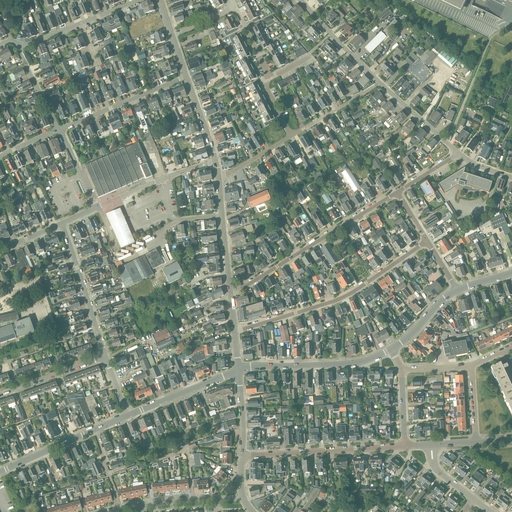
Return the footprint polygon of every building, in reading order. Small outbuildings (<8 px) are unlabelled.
[(97,0),(92,2),(93,5),(95,12),(100,10),(98,4),(100,3),(99,0),(97,0)] [(221,0),(220,0),(213,3),(216,8),(224,4),(221,0)] [(435,0),(450,7),(460,12),(465,0),(435,0)] [(29,9),(30,12),(35,10),(31,1),(26,3),(29,9)] [(140,10),(153,6),(151,1),(138,5),(140,10)] [(75,10),(76,10),(77,9),(74,2),(73,3),(72,3),(72,4),(71,4),(71,5),(71,6),(71,8),(69,9),(70,12),(73,19),(74,19),(75,19),(76,19),(77,18),(78,17),(75,10)] [(251,2),(242,7),(245,12),(253,7),(251,2)] [(171,9),(171,10),(171,12),(172,12),(173,13),(184,9),(182,3),(171,7),(171,9)] [(336,17),(337,16),(338,15),(342,19),(345,15),(352,9),(349,5),(346,7),(344,4),(339,9),(335,12),(336,13),(334,14),(332,11),(328,15),(327,15),(324,18),(327,21),(331,25),(336,20),(338,18),(336,17)] [(289,20),(291,18),(300,9),(297,5),(291,11),(289,10),(284,14),(289,20)] [(140,10),(137,12),(135,12),(137,16),(138,16),(139,19),(146,16),(145,14),(155,11),(153,6),(140,10)] [(247,17),(256,12),(253,7),(245,12),(247,17)] [(53,11),(55,15),(56,19),(60,26),(65,24),(63,21),(64,21),(62,17),(62,16),(59,9),(53,11)] [(304,13),(300,9),(291,18),(298,25),(301,22),(298,18),(304,13)] [(377,17),(381,22),(392,13),(388,9),(377,17)] [(256,12),(247,17),(250,22),(252,20),(253,23),(259,20),(257,18),(258,17),(256,12)] [(182,15),(182,14),(174,17),(175,20),(175,21),(175,22),(176,22),(176,23),(180,22),(180,23),(184,22),(183,21),(184,20),(186,20),(184,14),(182,15)] [(40,15),(36,17),(38,22),(36,23),(41,34),(46,32),(42,22),(43,22),(40,15)] [(114,17),(112,17),(116,29),(122,27),(120,24),(123,23),(121,17),(118,18),(117,16),(114,17)] [(51,17),(46,19),(51,30),(56,28),(51,17)] [(105,23),(107,29),(108,32),(116,29),(112,17),(109,18),(110,19),(107,20),(108,22),(105,23)] [(145,20),(146,26),(157,22),(156,18),(155,17),(145,20)] [(225,28),(234,23),(231,18),(222,23),(225,28)] [(394,20),(382,33),(386,38),(387,36),(399,24),(394,20)] [(157,22),(146,26),(148,31),(159,27),(157,22)] [(234,23),(225,28),(226,31),(224,32),(226,37),(236,32),(235,29),(236,28),(234,23)] [(252,29),(255,34),(263,30),(261,28),(264,26),(262,23),(259,24),(260,25),(252,29)] [(347,29),(341,35),(346,39),(353,32),(349,28),(352,25),(350,23),(347,25),(345,27),(347,29)] [(31,38),(27,28),(25,24),(23,25),(22,27),(24,31),(21,32),(24,40),(28,38),(28,39),(31,38)] [(31,26),(27,28),(31,38),(36,36),(33,28),(32,29),(31,26)] [(308,26),(306,28),(303,30),(303,31),(307,35),(306,35),(308,38),(311,36),(317,30),(313,26),(310,28),(308,26)] [(265,35),(263,30),(255,34),(258,39),(265,35)] [(310,40),(311,40),(315,44),(320,40),(318,37),(321,35),(317,30),(311,36),(308,38),(310,40)] [(102,32),(99,33),(98,31),(94,32),(93,31),(90,33),(91,33),(90,34),(92,39),(100,36),(103,34),(102,32)] [(155,39),(153,40),(154,45),(156,44),(165,42),(162,32),(153,35),(155,39)] [(370,54),(386,38),(382,33),(381,32),(364,49),(368,52),(369,54),(370,54)] [(236,34),(234,35),(229,38),(233,45),(235,44),(242,41),(240,35),(237,37),(236,34)] [(359,34),(355,38),(349,43),(353,47),(361,39),(360,38),(362,37),(359,34)] [(258,39),(260,45),(268,41),(265,35),(258,39)] [(100,36),(92,39),(94,44),(97,43),(98,45),(102,43),(103,42),(100,36)] [(75,46),(83,42),(81,37),(81,38),(80,37),(77,38),(78,39),(73,40),(75,46)] [(362,37),(361,39),(353,47),(356,50),(364,43),(363,42),(365,40),(362,37)] [(388,38),(383,43),(387,46),(392,41),(388,38)] [(56,40),(54,41),(58,49),(66,46),(63,40),(60,41),(59,39),(56,40)] [(58,49),(54,41),(52,41),(52,42),(49,43),(50,45),(47,46),(51,55),(54,54),(52,51),(58,49)] [(235,44),(237,50),(245,46),(242,41),(235,44)] [(271,46),(268,41),(260,45),(263,50),(265,49),(266,48),(271,46)] [(86,48),(83,42),(75,46),(77,51),(86,48)] [(268,51),(269,53),(280,48),(277,42),(271,46),(266,48),(265,49),(267,52),(268,51)] [(110,43),(104,46),(105,48),(101,50),(103,55),(114,51),(113,48),(111,43),(110,43)] [(194,50),(194,49),(197,48),(195,43),(192,43),(189,44),(189,45),(185,46),(187,52),(190,51),(194,50)] [(430,50),(437,56),(451,68),(458,61),(436,43),(430,50)] [(45,58),(47,58),(49,57),(47,53),(48,53),(44,44),(40,46),(45,58)] [(327,54),(334,48),(329,44),(326,47),(324,44),(319,49),(323,53),(325,52),(327,54)] [(45,58),(40,46),(36,47),(40,56),(41,58),(43,63),(48,61),(47,58),(45,58)] [(154,54),(168,50),(167,46),(153,51),(154,54)] [(248,51),(245,46),(237,50),(240,55),(248,51)] [(399,47),(394,52),(400,57),(404,52),(399,47)] [(282,53),(280,48),(269,53),(272,58),(281,53),(282,53)] [(334,48),(327,54),(330,56),(328,58),(332,62),(337,57),(335,55),(338,52),(334,48)] [(380,48),(369,58),(375,64),(382,57),(380,56),(384,51),(380,48)] [(3,52),(9,63),(10,62),(9,58),(12,57),(9,52),(10,52),(9,49),(8,50),(8,49),(3,52)] [(303,49),(294,53),(297,59),(307,53),(303,49)] [(436,57),(428,49),(424,53),(420,57),(418,60),(426,67),(436,57)] [(168,50),(154,54),(153,55),(154,57),(155,57),(156,59),(162,57),(162,58),(170,56),(168,50)] [(116,56),(114,51),(103,55),(105,60),(109,59),(110,62),(119,58),(118,55),(116,56)] [(250,56),(248,51),(240,55),(242,60),(247,58),(250,56)] [(9,63),(3,52),(0,53),(0,58),(2,62),(5,60),(7,64),(9,63)] [(138,60),(144,59),(145,58),(143,52),(140,53),(136,54),(138,60)] [(281,53),(272,58),(274,63),(282,59),(281,56),(283,55),(281,53)] [(77,66),(79,65),(87,62),(85,57),(81,58),(79,56),(74,58),(77,66)] [(410,57),(406,61),(410,66),(414,62),(410,57)] [(198,58),(187,62),(190,70),(201,66),(198,58)] [(249,63),(247,58),(242,60),(239,62),(241,67),(249,63)] [(283,62),(282,59),(274,63),(277,68),(284,65),(285,66),(289,64),(287,60),(283,62)] [(410,85),(408,83),(404,87),(406,89),(401,94),(405,98),(407,96),(408,96),(411,93),(420,83),(422,84),(432,73),(418,59),(407,70),(414,77),(408,82),(410,84),(410,85)] [(221,67),(223,70),(229,67),(226,60),(220,63),(221,67)] [(339,70),(341,72),(349,64),(346,60),(345,61),(344,60),(342,61),(343,63),(340,66),(341,68),(339,70)] [(159,70),(160,72),(167,69),(167,71),(174,69),(171,61),(160,64),(162,69),(159,70)] [(384,72),(393,63),(390,61),(388,64),(387,63),(381,69),(384,72)] [(89,67),(87,62),(79,65),(77,66),(80,74),(86,72),(85,69),(89,67)] [(252,68),(249,63),(241,67),(244,72),(252,68)] [(393,63),(384,72),(388,76),(388,75),(390,78),(396,71),(393,68),(395,66),(393,63)] [(353,67),(349,64),(341,72),(344,75),(346,73),(353,67)] [(48,79),(55,75),(54,73),(51,67),(45,70),(38,74),(39,76),(39,77),(40,78),(41,78),(41,79),(47,76),(48,79)] [(232,73),(230,69),(229,67),(222,71),(225,77),(232,73)] [(156,74),(158,80),(163,78),(166,77),(177,73),(175,68),(174,69),(167,71),(167,69),(160,72),(156,74)] [(254,73),(252,68),(244,72),(246,77),(254,73)] [(16,80),(11,82),(13,85),(20,81),(19,79),(25,75),(22,69),(12,73),(16,80)] [(348,76),(353,81),(355,79),(355,80),(360,74),(356,70),(353,73),(352,72),(350,75),(348,76)] [(131,72),(127,73),(134,91),(139,89),(138,88),(140,88),(139,85),(137,86),(135,81),(138,81),(133,71),(131,72)] [(210,71),(207,73),(204,74),(204,73),(193,77),(194,81),(211,76),(212,75),(210,71)] [(99,72),(94,74),(97,81),(102,78),(99,72)] [(134,91),(127,73),(124,75),(127,82),(128,84),(127,85),(130,92),(134,91)] [(257,78),(254,73),(246,77),(249,82),(257,78)] [(55,75),(48,79),(49,81),(43,84),(44,86),(45,88),(46,88),(53,85),(55,83),(53,79),(56,77),(57,79),(60,77),(59,74),(55,76),(55,75)] [(152,82),(158,80),(156,74),(150,76),(152,82)] [(212,75),(211,76),(194,81),(196,86),(199,84),(200,88),(206,86),(204,83),(215,79),(214,75),(212,76),(212,75)] [(291,76),(286,79),(289,84),(294,82),(291,76)] [(359,77),(355,81),(357,83),(358,82),(363,87),(369,82),(368,81),(369,81),(366,78),(365,78),(363,76),(361,79),(359,77)] [(280,90),(289,84),(286,79),(276,84),(280,90)] [(397,91),(402,85),(404,87),(408,83),(406,81),(405,82),(401,79),(393,87),(397,91)] [(78,89),(75,80),(70,82),(74,91),(78,89)] [(118,85),(122,95),(126,94),(125,91),(126,91),(121,80),(117,81),(118,85)] [(17,87),(19,90),(30,84),(28,81),(20,85),(17,87)] [(114,91),(115,91),(118,97),(122,95),(118,85),(116,86),(115,83),(112,84),(114,91)] [(249,93),(251,92),(259,88),(256,83),(248,87),(250,90),(248,91),(249,93)] [(334,89),(340,99),(341,99),(344,98),(344,97),(346,96),(340,85),(338,83),(336,84),(338,87),(334,89)] [(30,84),(19,90),(21,94),(24,92),(26,92),(27,92),(27,90),(32,88),(30,84)] [(348,90),(351,96),(354,95),(354,96),(358,93),(358,92),(354,86),(351,87),(350,85),(345,88),(347,90),(348,90)] [(172,96),(184,91),(182,86),(172,91),(173,94),(172,95),(172,96)] [(416,97),(411,103),(410,104),(413,106),(413,105),(415,107),(420,101),(424,96),(427,99),(430,94),(432,92),(426,86),(423,89),(416,97)] [(106,102),(110,100),(106,90),(105,87),(101,89),(102,92),(103,94),(106,102)] [(106,90),(110,100),(114,99),(113,95),(110,88),(106,90)] [(261,94),(259,88),(251,92),(253,97),(261,94)] [(50,98),(61,92),(59,89),(53,92),(49,95),(50,98)] [(184,91),(172,96),(173,98),(175,105),(178,104),(176,100),(186,96),(184,91)] [(338,101),(332,91),(327,94),(329,96),(329,97),(333,104),(333,103),(334,103),(335,103),(336,102),(338,101)] [(382,97),(378,92),(377,91),(366,101),(372,108),(380,102),(381,103),(384,100),(382,97)] [(61,92),(50,98),(52,101),(56,98),(57,99),(61,97),(61,96),(62,98),(64,97),(61,92)] [(94,95),(98,105),(102,104),(99,96),(98,93),(94,95)] [(168,93),(163,94),(169,108),(172,106),(170,102),(172,102),(168,93)] [(166,109),(169,108),(163,94),(159,96),(163,105),(164,105),(166,109)] [(261,94),(253,97),(255,100),(253,101),(254,104),(256,103),(264,99),(261,94)] [(27,99),(25,100),(28,106),(30,104),(37,100),(35,95),(31,97),(31,96),(27,98),(27,99)] [(98,105),(94,95),(90,96),(91,99),(91,100),(94,107),(98,105)] [(207,95),(200,98),(202,104),(210,101),(212,100),(210,95),(208,95),(207,95)] [(328,107),(328,106),(326,102),(324,98),(322,96),(319,98),(325,109),(328,107)] [(489,103),(494,106),(496,100),(489,97),(487,103),(489,103)] [(155,98),(151,99),(155,108),(156,111),(160,109),(155,98)] [(325,109),(319,98),(316,100),(317,102),(317,103),(319,106),(320,106),(322,110),(323,109),(323,110),(325,109)] [(87,99),(80,102),(81,106),(84,111),(89,109),(87,105),(89,104),(87,99)] [(156,111),(155,108),(151,99),(146,101),(151,113),(153,112),(154,114),(157,113),(156,111)] [(266,104),(264,99),(256,103),(258,108),(266,104)] [(311,116),(313,116),(315,115),(308,104),(307,101),(302,104),(305,109),(306,109),(309,113),(309,112),(311,116)] [(318,113),(317,113),(318,112),(316,109),(316,108),(314,104),(313,105),(312,102),(308,104),(315,115),(318,113)] [(384,111),(391,105),(388,102),(381,108),(384,111)] [(76,103),(72,104),(76,114),(80,113),(76,103)] [(142,103),(138,105),(143,117),(148,115),(142,103)] [(76,114),(72,104),(67,106),(72,116),(76,114)] [(218,104),(216,105),(208,108),(204,110),(207,116),(216,113),(218,112),(221,111),(218,104)] [(266,104),(258,108),(261,113),(269,109),(266,104)] [(7,105),(3,107),(9,119),(13,117),(7,105)] [(147,127),(143,117),(138,105),(133,107),(142,129),(147,127)] [(183,105),(177,108),(179,114),(182,113),(183,116),(192,112),(189,106),(184,108),(183,105)] [(393,107),(391,105),(384,111),(386,114),(389,111),(391,112),(394,109),(393,107)] [(300,108),(295,111),(298,115),(302,122),(302,121),(303,122),(305,121),(305,120),(307,119),(303,112),(302,110),(304,109),(302,106),(300,107),(300,108)] [(65,119),(60,107),(56,109),(57,110),(57,111),(57,112),(58,111),(57,111),(58,111),(59,115),(60,115),(61,117),(62,119),(62,120),(65,119)] [(125,111),(129,121),(134,119),(130,109),(125,111)] [(269,109),(261,113),(259,114),(260,116),(262,115),(264,118),(271,114),(269,109)] [(445,120),(451,122),(455,112),(449,109),(445,120)] [(130,122),(129,121),(125,111),(120,113),(125,123),(123,124),(125,129),(127,128),(125,124),(130,122)] [(342,122),(344,125),(345,126),(352,121),(350,118),(346,111),(341,114),(345,121),(342,122)] [(434,112),(429,119),(435,124),(441,117),(434,112)] [(391,127),(393,126),(403,115),(400,113),(396,117),(393,114),(385,121),(391,127)] [(122,128),(121,124),(117,114),(114,115),(113,115),(112,116),(118,129),(122,128)] [(271,114),(264,118),(266,123),(274,119),(271,114)] [(46,115),(38,119),(39,121),(42,129),(50,125),(47,118),(46,115)] [(232,115),(230,116),(222,119),(221,117),(209,121),(211,129),(219,126),(220,128),(237,120),(236,116),(233,117),(232,115)] [(403,115),(393,126),(395,128),(398,125),(399,125),(406,118),(403,115)] [(30,122),(27,123),(31,134),(35,133),(34,132),(37,130),(34,124),(37,123),(35,116),(29,119),(30,122)] [(113,132),(118,129),(112,116),(110,117),(111,117),(107,118),(112,128),(113,132)] [(493,121),(503,126),(505,122),(494,117),(493,121)] [(104,120),(96,123),(99,131),(97,132),(99,138),(102,137),(101,134),(108,131),(104,120)] [(332,120),(328,122),(328,123),(327,124),(330,130),(332,129),(334,132),(338,129),(336,126),(332,120)] [(171,128),(168,121),(162,124),(165,130),(171,128)] [(28,135),(31,134),(27,123),(23,125),(22,122),(16,124),(19,130),(22,129),(25,136),(28,134),(28,135)] [(405,127),(402,131),(404,133),(408,135),(412,130),(412,129),(414,126),(409,122),(404,127),(405,127)] [(252,123),(247,126),(252,134),(257,131),(252,123)] [(187,132),(198,128),(197,127),(196,124),(188,127),(189,127),(185,128),(186,130),(187,132)] [(174,133),(183,130),(181,125),(172,128),(174,133)] [(498,125),(494,135),(498,137),(503,128),(498,125)] [(92,126),(87,128),(89,134),(88,135),(90,141),(97,138),(92,126)] [(10,135),(13,142),(15,141),(19,139),(16,132),(13,128),(8,131),(10,135)] [(328,138),(326,134),(323,136),(322,135),(318,128),(313,131),(317,138),(318,140),(324,137),(325,140),(328,138)] [(368,144),(376,139),(377,138),(375,135),(373,137),(372,136),(370,133),(374,130),(373,128),(367,131),(367,132),(363,134),(362,135),(365,138),(368,144)] [(140,130),(135,132),(138,140),(143,138),(140,130)] [(218,133),(214,135),(214,136),(217,145),(225,142),(233,138),(230,130),(224,132),(223,130),(218,132),(218,133)] [(415,142),(424,133),(421,130),(412,139),(415,142)] [(454,139),(455,140),(455,141),(458,143),(465,133),(462,130),(458,137),(456,136),(454,139)] [(325,133),(326,134),(328,138),(331,143),(331,142),(333,145),(335,144),(334,141),(335,140),(329,131),(325,133)] [(13,142),(10,135),(9,135),(8,133),(3,135),(4,138),(7,144),(11,143),(13,142)] [(78,136),(76,136),(75,133),(69,135),(73,144),(74,147),(80,144),(78,141),(81,140),(82,143),(84,142),(81,134),(78,135),(78,136)] [(426,135),(424,133),(415,142),(413,144),(415,147),(418,144),(426,135)] [(465,133),(458,143),(462,146),(469,135),(465,133)] [(250,138),(253,142),(257,149),(258,148),(260,148),(260,147),(262,145),(260,142),(261,142),(259,138),(257,136),(256,134),(250,138)] [(484,145),(484,146),(478,157),(482,159),(489,145),(489,144),(486,143),(489,137),(485,135),(481,143),(484,145)] [(195,145),(203,143),(201,137),(196,139),(196,138),(193,139),(193,140),(190,141),(191,144),(194,143),(195,145)] [(241,137),(238,139),(242,147),(245,146),(247,150),(248,149),(250,153),(251,152),(251,153),(253,152),(253,151),(255,150),(251,143),(249,140),(244,144),(241,137)] [(299,141),(304,151),(311,147),(305,137),(299,141)] [(363,137),(358,141),(361,146),(367,142),(363,137)] [(235,147),(234,144),(240,142),(238,138),(232,139),(233,140),(225,143),(226,144),(218,147),(220,152),(228,150),(235,147)] [(62,153),(60,147),(57,139),(52,141),(58,151),(59,154),(62,153)] [(376,139),(368,144),(370,148),(379,142),(376,139)] [(473,139),(466,148),(472,152),(479,143),(473,139)] [(311,142),(317,152),(321,150),(315,140),(311,142)] [(425,148),(429,152),(431,149),(437,144),(432,140),(427,146),(425,148)] [(48,143),(51,150),(54,156),(59,154),(58,151),(52,141),(48,143)] [(138,143),(85,166),(99,198),(152,175),(150,169),(141,149),(138,143)] [(40,146),(45,158),(48,157),(49,156),(47,152),(44,144),(40,146)] [(102,145),(96,148),(100,156),(106,154),(102,145)] [(292,145),(286,148),(288,151),(288,152),(292,158),(298,155),(292,145)] [(489,145),(482,159),(486,161),(493,147),(489,145)] [(42,159),(45,158),(40,146),(35,148),(39,156),(39,155),(41,160),(42,159)] [(179,158),(178,155),(180,155),(179,151),(177,152),(176,147),(173,148),(174,153),(173,153),(174,156),(173,156),(174,159),(173,159),(175,167),(181,165),(179,158)] [(404,153),(406,157),(414,151),(412,148),(404,153)] [(495,152),(491,162),(492,162),(492,163),(494,163),(497,164),(500,153),(498,153),(500,149),(496,148),(495,152)] [(196,157),(206,154),(205,149),(194,153),(196,157)] [(31,150),(24,153),(28,162),(26,163),(27,166),(34,163),(33,161),(35,160),(31,150)] [(277,160),(279,159),(279,160),(281,162),(286,159),(284,157),(280,150),(275,153),(276,154),(275,155),(277,160)] [(229,161),(221,163),(223,170),(231,169),(233,167),(232,161),(235,160),(235,158),(234,153),(228,154),(229,161)] [(375,157),(377,159),(379,162),(385,158),(385,159),(381,153),(375,157)] [(194,161),(197,160),(197,162),(201,161),(204,160),(208,159),(206,154),(196,157),(193,158),(194,161)] [(15,162),(18,168),(18,169),(20,167),(24,165),(23,162),(19,155),(14,158),(16,161),(15,162)] [(405,159),(411,167),(415,165),(409,156),(405,159)] [(305,157),(301,159),(308,172),(312,169),(305,157)] [(395,158),(391,160),(395,168),(399,165),(395,158)] [(10,159),(5,162),(8,169),(9,169),(10,171),(12,170),(11,168),(14,167),(10,159)] [(383,169),(379,162),(377,159),(371,162),(378,172),(383,169)] [(270,172),(272,176),(273,176),(278,173),(276,169),(275,167),(273,164),(272,164),(270,161),(265,164),(269,170),(270,172)] [(64,165),(66,170),(67,172),(75,168),(72,162),(64,165)] [(296,172),(291,163),(287,165),(292,174),(296,172)] [(407,165),(406,166),(402,168),(403,169),(408,177),(413,174),(409,167),(407,165)] [(52,174),(54,178),(60,175),(57,167),(50,170),(52,174)] [(259,167),(254,170),(259,179),(264,176),(263,174),(264,173),(261,168),(260,168),(259,167)] [(465,167),(458,172),(437,185),(443,194),(458,186),(469,189),(473,190),(477,190),(480,190),(488,193),(492,182),(464,173),(465,169),(465,167)] [(350,173),(347,170),(342,173),(344,176),(353,191),(353,192),(359,189),(350,173)] [(395,175),(392,177),(396,184),(401,181),(399,177),(400,176),(398,174),(396,172),(394,173),(395,175)] [(370,176),(366,178),(372,187),(376,185),(370,176)] [(254,177),(247,181),(250,186),(257,184),(254,177)] [(499,180),(496,189),(501,191),(504,182),(499,180)] [(382,181),(377,184),(378,186),(382,193),(387,189),(383,183),(382,181)] [(424,197),(426,201),(427,202),(435,197),(437,201),(441,199),(434,188),(431,190),(426,182),(419,186),(425,196),(424,197)] [(228,188),(225,188),(226,202),(238,200),(238,197),(240,196),(241,201),(249,197),(247,191),(243,192),(241,183),(228,186),(228,188)] [(370,191),(369,188),(367,190),(366,188),(367,187),(365,184),(360,187),(365,194),(369,201),(374,197),(370,191)] [(298,204),(304,200),(306,199),(302,192),(306,189),(306,188),(305,187),(299,191),(293,195),(298,204)] [(13,189),(6,192),(9,198),(15,194),(13,189)] [(288,189),(279,195),(282,200),(292,194),(288,189)] [(320,195),(327,205),(332,202),(325,191),(320,195)] [(334,191),(328,194),(333,201),(338,198),(334,191)] [(362,202),(358,196),(357,197),(353,192),(353,191),(348,194),(351,200),(352,200),(356,206),(358,205),(359,205),(360,205),(360,204),(361,203),(360,203),(362,202)] [(412,191),(407,194),(411,200),(412,202),(417,200),(416,197),(412,191)] [(267,192),(247,200),(250,209),(270,200),(269,197),(270,196),(269,194),(268,195),(267,192)] [(186,206),(184,195),(177,197),(179,208),(186,206)] [(339,200),(342,205),(341,206),(346,213),(351,210),(347,202),(349,201),(346,196),(339,200)] [(492,200),(490,209),(494,216),(499,213),(496,210),(498,202),(497,201),(498,198),(494,197),(493,200),(492,200)] [(41,207),(47,220),(48,220),(49,221),(50,220),(51,219),(47,210),(45,205),(43,206),(42,203),(40,200),(38,201),(39,202),(40,204),(41,207)] [(41,207),(40,204),(39,202),(33,205),(36,212),(39,211),(40,213),(44,222),(45,222),(46,222),(47,221),(47,220),(41,207)] [(390,216),(399,210),(395,204),(386,209),(387,210),(390,216)] [(427,208),(421,211),(424,216),(430,213),(427,208)] [(120,209),(106,215),(121,248),(135,243),(120,209)] [(338,218),(334,211),(332,209),(327,212),(328,214),(333,221),(338,218)] [(310,214),(311,217),(315,224),(316,223),(320,229),(326,225),(322,218),(318,212),(316,214),(314,211),(310,214)] [(444,222),(452,217),(449,212),(445,215),(446,216),(442,219),(444,222)] [(34,214),(30,216),(34,226),(36,225),(37,226),(38,225),(39,224),(36,217),(35,217),(34,214)] [(505,251),(509,259),(511,257),(511,240),(511,239),(509,234),(510,234),(508,228),(502,214),(490,221),(493,230),(501,228),(505,238),(507,243),(506,244),(508,250),(505,251)] [(376,215),(370,219),(375,227),(378,225),(380,227),(382,225),(376,215)] [(33,227),(34,226),(30,216),(26,218),(27,220),(27,221),(30,228),(31,228),(33,228),(33,227)] [(288,216),(285,218),(289,225),(293,223),(288,216)] [(437,222),(436,220),(434,216),(429,219),(429,220),(425,223),(428,228),(435,223),(437,222)] [(393,221),(396,226),(403,222),(400,217),(393,221)] [(298,218),(295,221),(293,222),(296,228),(302,224),(298,218)] [(19,220),(15,221),(20,232),(21,232),(22,232),(24,231),(24,230),(25,230),(22,223),(21,224),(19,220)] [(90,222),(95,233),(98,231),(97,229),(97,228),(93,220),(90,222)] [(241,221),(229,224),(230,228),(235,227),(235,228),(238,227),(238,226),(239,226),(242,225),(245,224),(244,220),(241,221)] [(18,233),(20,232),(15,221),(11,223),(13,227),(11,228),(14,235),(15,234),(16,235),(18,234),(18,233)] [(366,221),(360,225),(363,230),(361,231),(363,234),(371,229),(369,226),(366,221)] [(491,225),(489,221),(471,230),(464,235),(463,235),(467,244),(473,241),(470,236),(473,234),(479,231),(480,232),(485,229),(491,225)] [(91,234),(95,233),(90,222),(86,224),(89,232),(90,232),(91,234)] [(9,237),(7,231),(10,230),(7,223),(4,224),(6,230),(4,227),(0,229),(5,239),(6,238),(7,239),(9,238),(9,237)] [(80,225),(76,227),(82,240),(85,238),(84,234),(80,225)] [(233,244),(248,238),(246,233),(253,231),(252,230),(253,230),(251,225),(244,227),(245,230),(242,231),(230,236),(233,244)] [(307,226),(306,225),(304,226),(305,228),(301,230),(306,238),(312,234),(311,232),(313,231),(310,226),(308,227),(307,226)] [(444,234),(441,229),(443,228),(441,225),(436,228),(437,231),(432,234),(435,240),(444,234)] [(78,241),(82,240),(76,227),(72,229),(76,237),(78,241)] [(353,227),(347,230),(351,237),(352,237),(353,239),(358,236),(357,234),(353,227)] [(294,229),(290,232),(297,243),(300,241),(298,238),(300,237),(297,233),(294,229)] [(382,230),(376,233),(379,238),(385,234),(382,230)] [(404,231),(412,243),(415,241),(409,231),(407,233),(406,230),(404,231)] [(412,243),(404,231),(399,234),(401,237),(402,236),(408,245),(412,243)] [(294,245),(297,243),(290,232),(288,234),(290,238),(290,239),(290,240),(291,242),(292,242),(294,245)] [(275,233),(267,238),(271,243),(279,239),(275,233)] [(50,237),(54,246),(60,244),(56,235),(50,237)] [(498,245),(494,235),(490,237),(494,247),(498,245)] [(387,243),(383,236),(378,239),(383,246),(387,243)] [(54,246),(50,237),(45,239),(49,248),(54,246)] [(398,241),(395,237),(394,237),(392,239),(401,251),(402,250),(403,249),(404,248),(399,241),(398,241)] [(184,248),(192,246),(191,239),(189,239),(188,240),(188,242),(183,243),(184,248)] [(398,252),(398,253),(399,252),(401,251),(392,239),(390,240),(392,243),(391,243),(392,245),(392,246),(397,253),(398,252)] [(282,240),(277,243),(278,245),(281,249),(279,251),(280,253),(282,252),(287,249),(285,245),(286,244),(284,242),(283,242),(282,240)] [(441,249),(448,245),(444,240),(438,244),(441,249)] [(269,249),(268,247),(266,244),(265,244),(263,241),(261,243),(271,259),(274,257),(271,253),(272,252),(270,249),(269,249)] [(40,242),(35,245),(36,248),(36,249),(37,252),(38,252),(39,254),(44,252),(43,250),(43,249),(40,242)] [(479,242),(474,244),(479,253),(483,251),(479,242)] [(271,259),(261,243),(259,244),(262,250),(262,251),(263,253),(265,257),(266,256),(268,261),(271,259)] [(81,254),(94,249),(92,245),(88,246),(88,247),(80,250),(81,254)] [(208,248),(203,249),(204,253),(206,253),(207,254),(208,254),(218,253),(217,245),(207,246),(208,248)] [(328,245),(320,249),(327,260),(328,259),(332,266),(340,261),(332,248),(331,249),(328,245)] [(448,245),(441,249),(444,255),(451,250),(448,245)] [(27,256),(25,257),(30,268),(33,267),(31,264),(29,259),(34,257),(35,257),(34,257),(33,254),(30,247),(29,247),(28,247),(27,247),(27,248),(25,249),(25,251),(27,256)] [(246,252),(243,253),(243,252),(240,252),(236,252),(236,253),(232,254),(233,260),(236,260),(237,263),(241,262),(241,259),(241,256),(243,255),(243,257),(246,256),(254,255),(253,248),(245,249),(246,252)] [(380,250),(387,261),(390,259),(387,254),(385,250),(384,250),(384,249),(383,248),(380,250)] [(94,249),(81,254),(82,258),(90,255),(91,255),(95,254),(94,249)] [(21,272),(23,278),(33,274),(30,268),(25,257),(22,250),(15,253),(18,260),(19,263),(17,264),(17,265),(16,265),(20,272),(21,272)] [(144,256),(116,270),(126,289),(142,281),(142,280),(153,274),(150,268),(150,267),(151,267),(152,270),(163,264),(156,250),(145,256),(149,264),(148,264),(144,256)] [(387,261),(380,250),(376,253),(378,255),(380,258),(384,263),(387,261)] [(316,251),(311,254),(317,264),(319,262),(318,262),(321,260),(319,258),(320,257),(316,251)] [(493,258),(496,267),(503,265),(500,257),(496,259),(496,258),(497,257),(496,255),(495,254),(494,251),(491,252),(492,255),(493,258)] [(18,260),(15,261),(14,257),(12,258),(10,254),(4,257),(9,268),(15,265),(17,264),(19,263),(18,260)] [(49,260),(53,258),(54,260),(55,263),(57,262),(58,262),(65,260),(63,254),(56,257),(55,257),(54,255),(48,257),(49,260)] [(210,261),(210,262),(219,261),(218,255),(209,256),(206,256),(206,255),(198,257),(196,257),(198,264),(207,262),(210,261)] [(416,265),(420,271),(426,267),(423,264),(428,261),(424,255),(417,260),(419,262),(416,265)] [(307,256),(302,259),(306,266),(307,265),(308,268),(312,266),(310,264),(311,263),(307,256)] [(85,266),(98,262),(97,257),(92,259),(92,260),(84,262),(85,266)] [(374,257),(368,261),(370,263),(369,263),(374,270),(376,268),(376,269),(380,266),(374,257)] [(496,267),(493,258),(491,259),(491,260),(487,261),(489,269),(496,267)] [(477,261),(473,262),(473,264),(475,272),(481,271),(480,266),(481,266),(480,263),(479,263),(479,260),(477,261)] [(219,261),(210,262),(206,263),(208,275),(214,274),(214,275),(220,274),(219,261)] [(98,262),(85,266),(86,270),(94,268),(95,268),(100,266),(98,262)] [(302,269),(301,269),(299,266),(298,267),(295,262),(292,265),(294,269),(292,270),(298,280),(301,278),(299,275),(304,273),(302,269)] [(415,274),(420,271),(416,265),(412,267),(409,262),(404,266),(410,275),(414,273),(415,274)] [(177,263),(162,271),(169,285),(184,277),(177,263)] [(459,278),(465,276),(462,268),(461,265),(455,267),(456,270),(459,278)] [(62,267),(58,268),(60,275),(68,272),(66,266),(62,267)] [(235,275),(252,270),(251,266),(245,267),(243,268),(234,270),(235,275)] [(292,282),(290,279),(290,277),(289,277),(289,276),(290,275),(289,274),(288,274),(285,269),(281,271),(287,281),(291,288),(294,286),(292,282)] [(89,279),(102,275),(100,270),(96,272),(88,275),(89,279)] [(253,273),(252,270),(235,275),(236,279),(245,277),(245,276),(248,275),(253,273)] [(291,288),(287,281),(281,271),(278,273),(281,278),(280,279),(282,280),(282,281),(283,280),(284,283),(285,285),(281,287),(283,291),(291,288)] [(392,274),(396,281),(397,280),(400,284),(394,288),(397,293),(406,287),(403,282),(404,281),(401,277),(397,271),(392,274)] [(340,275),(341,278),(344,283),(345,282),(347,286),(348,285),(349,286),(351,285),(351,284),(346,275),(344,276),(343,273),(340,275)] [(61,280),(61,282),(60,282),(62,286),(65,285),(65,286),(69,284),(72,283),(70,277),(66,278),(66,277),(63,278),(63,279),(61,280)] [(383,280),(387,287),(392,284),(388,277),(383,280)] [(275,285),(271,278),(265,281),(270,288),(275,285)] [(345,287),(347,286),(345,282),(344,283),(341,278),(337,280),(342,289),(343,289),(345,288),(345,287)] [(387,287),(383,280),(378,284),(382,291),(386,288),(387,291),(386,291),(388,294),(391,292),(389,290),(387,287)] [(435,282),(431,286),(437,293),(442,289),(441,289),(442,288),(440,285),(439,286),(435,282)] [(329,287),(327,288),(329,291),(330,294),(332,294),(336,293),(333,283),(328,285),(329,287)] [(511,295),(508,284),(505,284),(504,284),(503,285),(506,297),(511,295)] [(259,297),(258,296),(264,292),(259,285),(253,288),(256,293),(254,294),(257,299),(259,297)] [(416,292),(413,288),(411,285),(407,288),(401,292),(407,299),(413,295),(413,294),(416,292)] [(426,294),(427,293),(432,298),(432,297),(433,298),(436,296),(435,295),(437,294),(430,286),(428,288),(426,287),(423,290),(426,294)] [(495,296),(496,299),(502,297),(499,286),(493,288),(494,292),(493,292),(494,296),(495,296)] [(319,287),(313,289),(316,299),(322,297),(320,291),(321,291),(322,290),(321,288),(320,288),(319,288),(319,287)] [(372,287),(367,291),(374,302),(373,300),(378,296),(372,287)] [(212,293),(209,294),(213,302),(216,300),(216,301),(219,299),(219,298),(223,296),(220,289),(212,293)] [(280,292),(281,297),(282,299),(285,298),(285,299),(285,300),(287,305),(288,305),(289,308),(292,307),(288,295),(285,295),(284,291),(280,292)] [(368,306),(374,302),(367,291),(361,295),(368,306)] [(59,301),(64,299),(67,298),(73,296),(76,295),(75,292),(60,296),(58,297),(59,301)] [(298,294),(298,296),(298,297),(301,304),(307,302),(304,295),(303,292),(298,294)] [(487,292),(481,294),(483,302),(484,301),(484,304),(489,302),(488,300),(489,300),(487,292)] [(121,295),(123,301),(131,298),(128,293),(121,295)] [(288,295),(292,307),(295,306),(296,306),(294,297),(295,297),(294,293),(288,295)] [(207,294),(197,299),(199,304),(209,299),(207,294)] [(387,298),(385,294),(382,296),(387,304),(395,298),(392,294),(387,298)] [(480,310),(480,309),(476,295),(471,297),(475,310),(476,310),(476,313),(480,312),(480,311),(480,310)] [(246,296),(241,297),(243,305),(249,304),(248,304),(250,303),(249,300),(247,300),(246,296)] [(97,304),(98,304),(98,306),(107,303),(107,302),(113,301),(112,297),(109,299),(97,302),(97,304)] [(280,301),(275,303),(277,311),(278,311),(279,311),(280,311),(280,310),(283,309),(281,301),(280,301)] [(356,301),(350,303),(354,312),(357,311),(360,319),(364,317),(361,309),(359,310),(356,301)] [(414,301),(408,306),(412,310),(414,308),(418,312),(423,308),(418,302),(416,304),(414,301)] [(266,302),(262,303),(251,306),(246,308),(238,310),(240,322),(248,321),(248,320),(265,315),(264,309),(263,309),(263,307),(268,307),(267,304),(266,302)] [(214,306),(210,306),(211,312),(223,310),(222,303),(214,304),(214,306)] [(275,303),(269,305),(271,313),(274,312),(275,312),(276,312),(276,311),(277,311),(275,303)] [(342,306),(336,308),(339,316),(340,316),(341,319),(345,317),(344,314),(346,313),(345,310),(344,310),(342,306)] [(441,312),(441,313),(446,319),(448,321),(453,318),(451,315),(446,309),(443,311),(441,312)] [(329,323),(330,326),(331,329),(334,328),(333,325),(334,325),(332,320),(329,311),(326,312),(329,323)] [(370,311),(366,313),(370,320),(374,318),(370,311)] [(0,344),(16,339),(35,333),(30,319),(20,322),(19,320),(17,312),(0,316),(0,327),(1,329),(0,329),(0,344)] [(404,314),(401,316),(399,318),(401,320),(404,324),(404,323),(407,326),(408,325),(409,325),(410,324),(412,321),(406,316),(404,314)] [(82,316),(71,320),(68,321),(69,324),(75,323),(81,321),(84,320),(82,316)] [(309,318),(312,327),(314,326),(316,332),(324,331),(321,324),(318,325),(315,316),(309,318)] [(378,317),(376,319),(382,328),(384,326),(378,317)] [(438,329),(440,327),(444,324),(445,327),(448,324),(444,320),(442,322),(438,318),(432,323),(438,329)] [(301,319),(294,322),(296,331),(304,328),(301,319)] [(113,321),(105,323),(107,329),(114,326),(114,324),(117,323),(116,320),(113,321)] [(397,333),(397,332),(400,330),(394,321),(389,325),(391,327),(390,328),(395,334),(396,334),(397,333)] [(456,322),(452,323),(449,326),(453,330),(455,329),(457,328),(456,322)] [(278,323),(279,327),(282,343),(289,341),(286,326),(281,327),(281,323),(278,323)] [(77,325),(74,326),(75,329),(73,330),(74,334),(79,332),(79,333),(87,330),(85,324),(78,327),(77,325)] [(503,325),(505,330),(509,336),(511,334),(511,327),(508,329),(506,324),(503,325)] [(364,325),(356,330),(358,333),(359,332),(361,337),(368,334),(364,325)] [(224,327),(215,329),(217,335),(225,333),(224,327)] [(115,330),(108,332),(110,338),(117,336),(117,335),(117,334),(121,333),(120,329),(116,330),(115,330)] [(166,329),(152,336),(159,352),(175,345),(175,344),(173,344),(166,329)] [(500,331),(497,333),(498,334),(501,340),(506,338),(509,337),(509,336),(505,330),(501,332),(500,331)] [(385,331),(379,334),(383,341),(389,338),(385,331)] [(425,332),(422,337),(428,341),(431,336),(425,332)] [(450,333),(441,332),(440,340),(446,341),(447,335),(449,335),(450,333)] [(493,336),(493,335),(492,333),(489,334),(491,337),(494,343),(498,341),(498,342),(502,340),(501,340),(498,334),(493,336)] [(378,344),(383,341),(379,334),(374,337),(378,344)] [(250,348),(254,347),(253,341),(252,341),(252,337),(249,338),(241,339),(243,349),(250,348)] [(424,346),(428,341),(422,337),(418,342),(424,346)] [(494,343),(491,337),(486,339),(485,338),(483,339),(483,340),(487,347),(491,345),(494,344),(494,343)] [(369,349),(370,348),(368,341),(367,341),(366,338),(361,340),(362,343),(361,343),(362,346),(363,346),(364,350),(367,349),(368,350),(369,349)] [(117,340),(111,342),(113,348),(120,345),(120,343),(123,342),(122,339),(119,340),(117,340)] [(214,342),(214,344),(203,346),(184,355),(186,360),(192,357),(192,356),(191,356),(204,351),(205,356),(211,355),(211,354),(213,353),(227,350),(226,345),(225,339),(217,341),(214,342)] [(478,342),(477,342),(475,343),(476,344),(479,351),(479,350),(483,348),(483,349),(487,347),(483,340),(478,343),(478,342)] [(465,342),(451,344),(451,341),(442,343),(444,356),(446,355),(446,358),(448,357),(448,358),(448,359),(455,358),(455,357),(454,357),(453,356),(467,354),(465,342)] [(182,343),(177,345),(181,354),(186,352),(182,343)] [(263,343),(256,346),(257,353),(258,358),(265,358),(263,343)] [(84,347),(86,353),(93,351),(92,348),(93,348),(92,344),(91,345),(84,347)] [(422,349),(420,351),(419,350),(416,347),(415,347),(413,345),(409,349),(413,355),(417,352),(419,355),(420,355),(423,358),(426,356),(426,355),(426,354),(422,349)] [(248,353),(243,353),(244,359),(247,359),(247,360),(252,359),(251,354),(257,353),(256,346),(254,347),(250,348),(251,350),(247,351),(248,353)] [(265,353),(266,353),(267,353),(267,357),(273,357),(273,347),(270,347),(270,346),(265,346),(265,353)] [(77,349),(80,356),(86,353),(84,347),(77,349)] [(139,361),(146,357),(145,355),(142,347),(135,350),(135,351),(130,353),(131,356),(136,354),(139,361)] [(431,348),(428,353),(434,357),(437,352),(431,348)] [(80,356),(77,349),(70,352),(73,358),(80,356)] [(63,354),(66,361),(73,358),(70,352),(63,354)] [(150,353),(145,355),(146,357),(150,369),(155,367),(150,353)] [(66,361),(63,354),(57,357),(55,357),(57,361),(58,361),(59,363),(66,361)] [(125,358),(117,361),(119,367),(132,362),(130,356),(125,358)] [(51,359),(43,362),(45,368),(52,366),(51,363),(52,363),(51,359)] [(135,382),(136,382),(142,379),(147,377),(146,374),(145,371),(150,369),(146,359),(139,362),(144,373),(133,377),(135,382)] [(170,371),(171,371),(172,370),(171,367),(175,366),(172,359),(167,362),(161,364),(161,365),(162,368),(168,365),(170,371)] [(218,364),(213,365),(213,370),(214,370),(214,372),(218,372),(218,370),(228,368),(229,368),(228,359),(220,360),(220,359),(217,360),(218,364)] [(38,371),(45,368),(43,362),(36,364),(38,371)] [(199,364),(201,369),(203,375),(209,372),(207,366),(204,367),(202,363),(199,364)] [(498,383),(504,396),(511,414),(511,392),(511,391),(506,379),(499,364),(500,364),(500,363),(490,368),(492,372),(498,383)] [(31,373),(38,371),(36,364),(29,367),(31,373)] [(150,369),(149,370),(146,371),(150,380),(153,379),(163,375),(163,376),(165,375),(162,368),(161,365),(155,367),(150,369)] [(31,373),(29,367),(22,369),(24,376),(31,373)] [(98,367),(91,369),(93,375),(100,373),(101,373),(102,372),(101,369),(99,369),(98,367)] [(17,378),(24,376),(22,369),(15,371),(15,372),(14,372),(15,376),(16,376),(16,375),(17,378)] [(91,369),(84,372),(87,378),(93,375),(91,369)] [(197,377),(203,375),(201,369),(195,371),(197,377)] [(188,373),(187,373),(187,372),(187,371),(181,373),(182,375),(181,376),(183,379),(183,378),(185,382),(191,380),(189,376),(192,375),(190,372),(188,373)] [(80,380),(87,378),(84,372),(77,374),(80,380)] [(331,373),(325,374),(325,382),(325,385),(331,384),(331,382),(332,382),(333,382),(333,377),(332,377),(331,377),(331,373)] [(8,374),(1,376),(3,383),(10,381),(9,378),(10,377),(9,374),(8,374)] [(77,374),(71,377),(73,383),(80,380),(77,374)] [(311,388),(310,388),(310,374),(304,374),(305,382),(305,385),(302,385),(302,392),(306,392),(306,390),(307,390),(307,395),(313,395),(313,391),(312,388),(311,388)] [(174,375),(168,377),(169,380),(172,388),(173,387),(174,388),(175,387),(176,386),(178,385),(177,381),(176,377),(175,378),(174,375)] [(66,385),(73,383),(71,377),(63,379),(64,382),(63,383),(64,386),(66,385)] [(166,385),(165,382),(163,377),(156,380),(162,392),(163,392),(165,392),(165,391),(168,390),(166,386),(166,385)] [(138,401),(147,397),(142,384),(144,383),(142,379),(136,382),(138,388),(140,388),(141,392),(139,393),(138,390),(131,393),(134,399),(137,398),(138,401)] [(413,387),(419,387),(419,390),(428,390),(427,387),(427,386),(421,387),(421,380),(413,380),(413,381),(412,381),(412,383),(413,384),(413,387)] [(56,382),(49,385),(51,391),(58,388),(59,387),(58,384),(57,385),(56,382)] [(144,383),(142,384),(147,397),(152,395),(150,388),(147,389),(144,383)] [(51,391),(49,385),(42,387),(44,393),(51,391)] [(255,394),(256,394),(264,393),(263,386),(246,387),(247,394),(252,394),(254,394),(255,394)] [(37,395),(44,393),(42,387),(35,389),(37,395)] [(223,399),(230,397),(232,397),(231,387),(223,387),(223,388),(220,389),(220,390),(218,391),(217,390),(204,395),(208,405),(223,399)] [(35,389),(28,392),(30,398),(37,395),(35,389)] [(101,415),(93,399),(97,397),(96,394),(92,395),(85,398),(83,391),(79,393),(75,395),(75,394),(66,397),(70,405),(74,403),(76,407),(79,405),(80,408),(82,411),(83,414),(83,415),(87,413),(92,411),(95,418),(101,415)] [(30,398),(28,392),(21,394),(22,397),(20,397),(22,401),(30,398)] [(266,395),(267,400),(279,398),(278,392),(266,395)] [(13,397),(6,399),(8,406),(15,403),(16,402),(15,399),(14,400),(13,397)] [(313,398),(312,397),(303,398),(304,406),(313,405),(313,398)] [(194,400),(193,400),(196,408),(200,406),(201,409),(203,408),(202,405),(203,405),(201,402),(199,398),(196,399),(195,399),(194,399),(194,400)] [(105,403),(107,408),(109,412),(115,410),(112,403),(111,404),(110,401),(107,402),(105,403)] [(194,407),(192,408),(189,401),(184,403),(188,414),(195,411),(194,407)] [(185,418),(184,415),(180,405),(175,407),(179,418),(180,417),(181,420),(185,418)] [(24,420),(21,411),(19,406),(15,407),(21,422),(24,420)] [(59,411),(61,415),(64,414),(65,417),(69,415),(66,408),(59,411)] [(169,409),(163,412),(167,421),(173,419),(169,409)] [(159,413),(154,416),(155,419),(154,420),(156,424),(156,423),(157,427),(164,425),(162,421),(159,413)] [(81,415),(82,418),(85,425),(90,423),(89,420),(90,419),(88,415),(87,414),(83,415),(83,414),(81,415)] [(77,416),(76,416),(75,415),(71,416),(71,418),(75,426),(76,426),(77,429),(82,426),(79,420),(78,420),(77,416)] [(234,415),(224,418),(220,420),(221,423),(225,421),(236,418),(234,415)] [(45,416),(39,418),(43,427),(49,424),(45,416)] [(143,420),(147,429),(152,426),(149,418),(143,420)] [(142,431),(147,429),(143,420),(138,422),(142,431)] [(234,421),(226,423),(227,425),(224,426),(226,430),(236,427),(234,421)] [(134,424),(128,426),(131,434),(132,436),(135,435),(134,433),(137,432),(134,424)] [(58,436),(54,427),(53,425),(46,428),(50,435),(51,434),(52,438),(58,436)] [(124,427),(119,430),(123,440),(128,438),(124,427)] [(45,443),(40,433),(39,431),(34,433),(35,435),(34,436),(37,442),(38,442),(40,445),(45,443)] [(222,442),(232,442),(232,438),(231,438),(231,437),(228,437),(228,432),(227,432),(215,436),(215,437),(217,438),(218,439),(220,439),(221,439),(222,439),(222,440),(222,442)] [(254,441),(257,441),(264,440),(264,432),(257,432),(253,432),(253,433),(249,433),(249,441),(254,441)] [(107,434),(101,437),(104,445),(105,447),(108,446),(107,443),(110,442),(107,434)] [(27,439),(24,440),(21,442),(25,452),(31,449),(28,442),(28,441),(27,439)] [(279,446),(279,440),(268,440),(268,439),(264,440),(264,447),(267,447),(270,447),(271,447),(273,447),(274,447),(275,447),(276,447),(278,447),(279,446)] [(257,441),(254,441),(254,443),(249,443),(249,444),(248,444),(248,449),(249,449),(249,450),(256,451),(256,450),(257,441)] [(220,451),(228,451),(228,448),(231,448),(231,446),(232,446),(232,442),(222,442),(222,445),(220,445),(220,451)] [(89,443),(81,446),(85,454),(87,453),(88,455),(93,453),(91,451),(92,450),(89,443)] [(15,445),(11,447),(12,449),(13,452),(14,452),(16,456),(21,454),(17,446),(16,444),(14,445),(15,445)] [(114,451),(115,454),(107,457),(109,462),(123,457),(122,454),(121,454),(121,453),(126,452),(125,447),(117,450),(114,451)] [(79,459),(80,460),(82,465),(83,465),(85,464),(83,460),(82,458),(83,457),(82,456),(81,453),(78,448),(73,451),(76,458),(77,460),(79,459)] [(228,451),(220,451),(220,454),(222,454),(222,460),(232,460),(232,456),(231,456),(231,454),(228,454),(228,451)] [(68,452),(62,454),(65,460),(65,461),(66,461),(67,464),(68,463),(71,462),(72,462),(71,459),(68,452)] [(443,463),(445,464),(452,455),(448,452),(447,455),(446,454),(441,461),(441,462),(443,463)] [(455,458),(452,455),(445,464),(446,465),(446,466),(448,467),(449,467),(454,461),(453,460),(455,458)] [(50,461),(54,469),(57,467),(58,468),(60,467),(59,465),(60,465),(58,462),(57,462),(57,460),(56,458),(51,460),(50,461)] [(94,459),(86,462),(88,471),(92,469),(95,476),(102,473),(102,472),(103,472),(102,469),(101,469),(98,462),(96,463),(94,459)] [(387,469),(391,471),(397,462),(394,460),(393,460),(393,459),(392,460),(388,465),(389,466),(387,469)] [(124,460),(121,461),(110,465),(112,470),(123,466),(126,464),(127,463),(126,460),(124,460)] [(127,470),(137,466),(135,460),(130,462),(131,463),(125,465),(127,470)] [(221,468),(226,470),(228,465),(231,465),(231,464),(232,464),(232,460),(222,460),(222,465),(221,465),(221,468)] [(295,473),(298,473),(300,473),(300,469),(298,469),(298,462),(295,462),(294,461),(292,461),(292,463),(291,463),(292,467),(291,467),(291,471),(292,471),(295,470),(295,473)] [(305,462),(305,461),(302,461),(303,473),(311,473),(311,462),(305,462)] [(397,462),(391,471),(394,474),(396,471),(397,471),(401,465),(397,462)] [(457,473),(459,474),(465,466),(462,463),(460,466),(459,465),(454,471),(455,472),(456,474),(457,473)] [(402,478),(405,480),(415,468),(414,466),(414,465),(412,465),(411,464),(404,473),(405,474),(404,474),(405,475),(402,478)] [(41,465),(35,468),(39,477),(45,474),(44,472),(45,471),(43,468),(42,469),(41,465)] [(469,468),(465,466),(459,474),(460,475),(460,476),(461,477),(462,477),(463,478),(467,471),(469,468)] [(226,470),(221,468),(219,470),(220,471),(217,474),(223,480),(228,475),(224,473),(226,470)] [(417,469),(415,468),(405,480),(408,482),(403,489),(406,491),(413,484),(409,481),(410,480),(411,480),(412,479),(414,477),(419,471),(419,470),(418,469),(417,469)] [(29,470),(29,471),(28,471),(31,478),(32,480),(33,483),(35,482),(37,487),(39,486),(36,475),(33,469),(31,470),(30,469),(29,470)] [(26,471),(22,472),(27,484),(31,482),(26,471)] [(28,486),(27,484),(22,472),(18,474),(24,488),(28,486)] [(223,480),(217,474),(213,478),(212,477),(210,480),(212,484),(216,482),(218,486),(223,480)] [(468,482),(472,485),(479,476),(476,474),(474,476),(473,476),(468,482)] [(425,475),(418,484),(416,486),(417,486),(417,487),(418,488),(418,487),(420,489),(422,487),(429,478),(427,477),(427,476),(426,475),(425,475)] [(479,476),(472,485),(476,488),(479,484),(480,485),(482,483),(481,482),(483,479),(479,476)] [(429,478),(422,487),(425,490),(427,487),(428,488),(433,481),(432,481),(432,480),(431,479),(430,479),(429,478)] [(199,492),(203,491),(202,482),(199,482),(199,480),(193,480),(194,488),(197,487),(197,491),(199,491),(199,492)] [(207,481),(202,482),(203,491),(207,491),(207,490),(208,490),(208,486),(212,484),(210,480),(207,480),(207,481)] [(486,485),(486,486),(487,486),(482,492),(486,495),(493,487),(495,484),(495,483),(490,480),(486,485)] [(139,486),(141,496),(147,494),(145,485),(139,486)] [(435,497),(442,488),(441,487),(440,486),(439,486),(438,486),(438,485),(431,494),(432,495),(430,497),(434,499),(435,497)] [(141,496),(139,486),(133,487),(135,497),(141,496)] [(267,492),(266,489),(265,486),(250,490),(251,497),(259,495),(260,496),(264,495),(263,493),(267,492)] [(126,488),(128,498),(135,497),(133,487),(126,488)] [(306,511),(308,510),(321,491),(316,489),(316,490),(311,487),(305,497),(309,500),(302,511),(297,509),(295,511),(306,511)] [(493,487),(486,495),(490,498),(495,492),(494,492),(496,489),(493,487)] [(128,498),(126,488),(120,490),(122,500),(128,498)] [(286,489),(279,495),(282,498),(288,490),(286,488),(286,489)] [(411,488),(405,495),(408,498),(414,491),(411,488)] [(442,488),(435,497),(440,501),(442,498),(446,492),(446,491),(445,490),(444,490),(442,488)] [(499,506),(500,506),(507,497),(503,494),(504,492),(501,490),(497,496),(500,498),(496,503),(497,504),(496,504),(499,506)] [(416,500),(420,502),(426,494),(423,491),(416,500)] [(110,492),(104,494),(106,503),(112,502),(110,492)] [(97,495),(100,505),(106,503),(104,494),(97,495)] [(91,497),(94,507),(100,505),(97,495),(91,497)] [(449,507),(455,499),(454,498),(454,497),(453,496),(452,496),(451,496),(445,504),(449,507)] [(94,507),(91,497),(85,498),(88,508),(94,507)] [(270,501),(271,500),(268,497),(267,498),(266,498),(265,500),(258,507),(262,510),(265,508),(270,501)] [(509,505),(511,507),(511,505),(511,499),(511,500),(507,497),(500,506),(501,507),(503,509),(504,509),(505,510),(509,505)] [(60,500),(62,506),(63,511),(70,511),(68,505),(66,498),(60,500)] [(74,503),(76,510),(77,510),(78,511),(82,510),(79,501),(78,498),(73,499),(74,503)] [(266,511),(272,506),(271,506),(273,503),(275,501),(273,499),(272,499),(271,500),(270,501),(265,508),(262,510),(264,511),(266,511)] [(455,499),(449,507),(453,510),(460,502),(459,502),(459,501),(458,500),(457,500),(455,499)]
